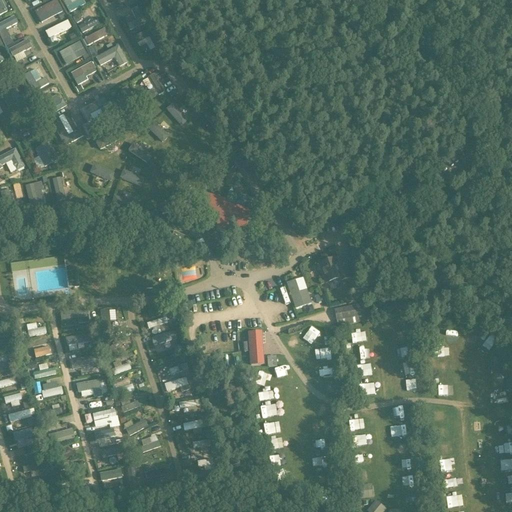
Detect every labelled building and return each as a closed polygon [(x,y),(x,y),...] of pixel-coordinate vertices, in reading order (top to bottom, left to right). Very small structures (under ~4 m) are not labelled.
[(69,14),(85,5),(82,0),(80,0),(72,5),(69,0),(63,4),(69,14)] [(38,19),(59,7),(56,1),(34,12),(38,19)] [(136,9),(141,19),(126,26),(129,32),(150,23),(148,16),(149,16),(145,5),(136,9)] [(81,34),(99,25),(92,12),(85,16),(88,21),(78,26),(81,34)] [(0,22),(0,37),(4,47),(12,44),(6,28),(18,24),(15,17),(0,22)] [(67,22),(45,33),(48,40),(71,29),(67,22)] [(161,46),(152,28),(133,38),(137,45),(149,39),(155,49),(161,46)] [(84,40),(88,47),(108,36),(105,29),(84,40)] [(13,59),(31,49),(27,41),(9,51),(13,59)] [(62,61),(83,49),(80,43),(59,54),(62,61)] [(118,47),(95,59),(100,68),(114,60),(119,68),(128,64),(118,47)] [(91,64),(71,75),(74,81),(94,70),(91,64)] [(23,77),(32,94),(49,85),(45,79),(36,84),(29,73),(23,77)] [(149,101),(164,93),(154,75),(147,79),(153,90),(145,94),(149,101)] [(17,109),(18,111),(24,107),(14,90),(2,97),(8,108),(10,107),(17,109)] [(48,108),(41,96),(33,100),(45,119),(66,107),(62,100),(48,108)] [(86,118),(98,116),(97,111),(100,111),(99,102),(84,105),(86,118)] [(180,127),(187,121),(172,103),(165,109),(180,127)] [(62,115),(57,118),(67,135),(71,133),(62,115)] [(50,122),(64,148),(83,137),(79,130),(68,136),(58,118),(50,122)] [(162,143),(168,136),(151,121),(145,127),(162,143)] [(44,167),(57,161),(47,143),(35,150),(44,167)] [(127,151),(145,164),(151,157),(132,143),(127,151)] [(15,150),(0,157),(0,169),(1,169),(0,167),(1,167),(11,162),(16,172),(24,168),(15,150)] [(111,182),(114,171),(90,166),(87,176),(111,182)] [(140,187),(144,178),(122,170),(118,178),(140,187)] [(67,199),(61,177),(52,180),(57,201),(67,199)] [(42,205),(42,184),(27,184),(27,205),(42,205)] [(250,210),(240,208),(218,202),(219,198),(205,194),(201,210),(220,215),(216,229),(243,236),(250,210)] [(74,255),(63,256),(67,289),(78,287),(74,255)] [(347,263),(340,266),(337,259),(322,264),(328,283),(335,281),(336,284),(352,278),(347,263)] [(299,292),(295,281),(286,284),(295,310),(311,305),(306,290),(299,292)] [(365,304),(334,310),(337,323),(337,327),(371,320),(368,303),(365,304)] [(102,310),(102,326),(109,325),(109,321),(114,320),(114,310),(102,310)] [(86,314),(59,315),(60,321),(68,320),(69,326),(86,325),(86,314)] [(164,318),(146,323),(148,329),(165,324),(164,318)] [(45,334),(44,327),(36,329),(35,324),(25,325),(27,337),(45,334)] [(170,332),(150,338),(152,346),(172,341),(170,332)] [(249,333),(251,366),(263,365),(261,332),(249,333)] [(66,337),(66,351),(76,351),(76,344),(82,343),(81,336),(66,337)] [(47,347),(32,350),(34,358),(49,354),(47,347)] [(355,361),(366,359),(363,347),(352,349),(355,361)] [(0,356),(0,369),(8,368),(6,355),(0,356)] [(71,370),(86,368),(85,357),(69,359),(71,370)] [(268,357),(268,368),(276,368),(276,357),(268,357)] [(109,364),(112,369),(120,365),(118,361),(109,364)] [(50,369),(38,371),(37,362),(26,364),(29,378),(51,374),(50,369)] [(127,363),(111,370),(113,376),(130,370),(127,363)] [(170,376),(182,372),(180,366),(168,370),(170,376)] [(15,377),(0,381),(0,388),(17,383),(15,377)] [(165,391),(186,386),(184,379),(163,383),(165,391)] [(99,381),(77,386),(79,394),(92,392),(94,399),(102,398),(99,381)] [(37,400),(62,395),(61,387),(57,388),(56,382),(41,385),(43,395),(36,396),(37,400)] [(132,384),(125,386),(124,382),(112,386),(115,396),(133,390),(132,384)] [(4,404),(10,403),(11,407),(21,405),(18,394),(2,397),(4,404)] [(127,412),(139,407),(136,401),(124,406),(127,412)] [(93,422),(116,416),(114,408),(91,414),(93,422)] [(7,415),(9,422),(34,416),(32,409),(7,415)] [(46,418),(60,414),(59,409),(44,413),(46,418)] [(128,436),(147,428),(144,420),(131,425),(131,422),(123,425),(128,436)] [(197,421),(181,424),(183,431),(199,428),(197,421)] [(74,438),(71,428),(50,435),(52,444),(74,438)] [(15,444),(32,442),(30,430),(13,432),(15,444)] [(139,453),(159,448),(157,440),(150,442),(149,439),(136,442),(139,453)] [(511,442),(500,442),(501,454),(511,454),(511,442)] [(270,466),(285,464),(283,454),(268,456),(270,466)] [(122,485),(121,468),(98,470),(99,486),(122,485)] [(367,510),(369,511),(382,511),(385,509),(375,501),(367,510)]
